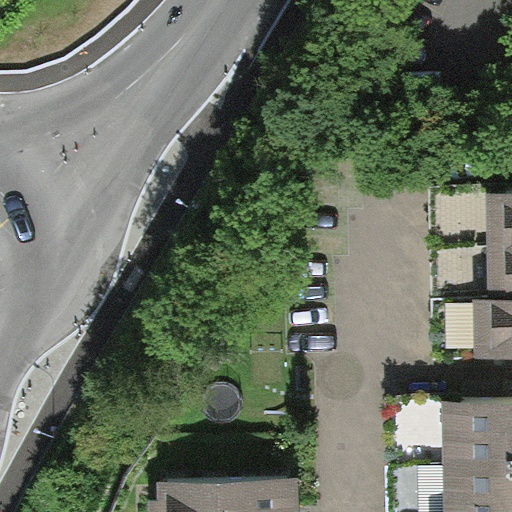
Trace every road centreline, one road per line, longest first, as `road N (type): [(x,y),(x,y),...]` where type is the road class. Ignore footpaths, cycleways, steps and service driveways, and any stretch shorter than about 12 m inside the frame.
road 1 (primary): [(71,258),(207,47),(227,0)]
road 2 (primary): [(225,0),(104,85),(0,139)]
road 3 (primary): [(71,258),(70,210),(59,188),(43,170),(0,151)]
